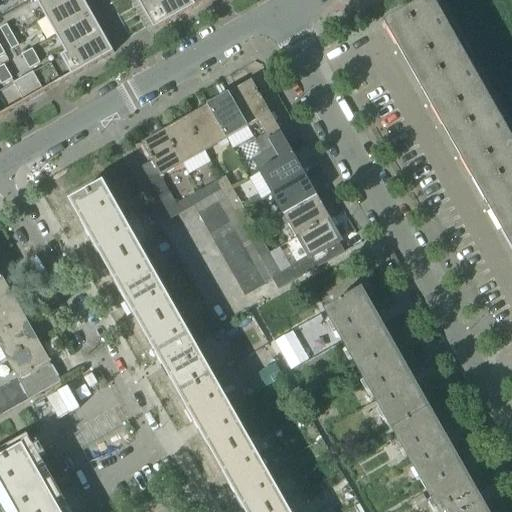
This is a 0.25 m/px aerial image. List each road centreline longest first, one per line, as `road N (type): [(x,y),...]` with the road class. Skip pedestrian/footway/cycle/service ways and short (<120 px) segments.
road 1 (residential): [(511,442),(271,17)]
road 2 (residential): [(0,176),(148,446),(101,474),(96,485),(112,511)]
road 3 (residential): [(0,167),(146,84)]
road 4 (residential): [(146,84),(271,17)]
